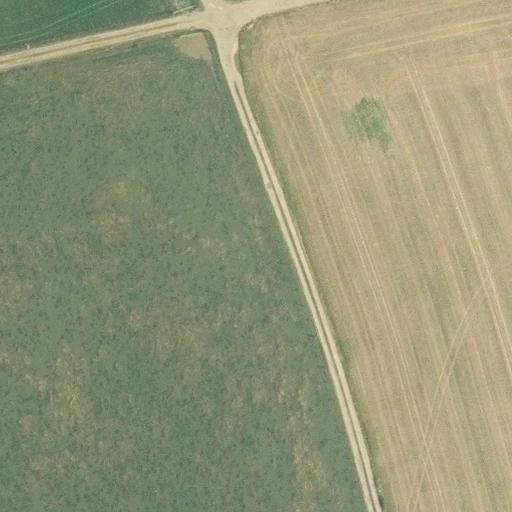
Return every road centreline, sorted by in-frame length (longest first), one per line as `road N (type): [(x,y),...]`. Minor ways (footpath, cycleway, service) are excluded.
road 1 (track): [(383,511),(355,389),(209,0)]
road 2 (track): [(0,65),(283,0)]
